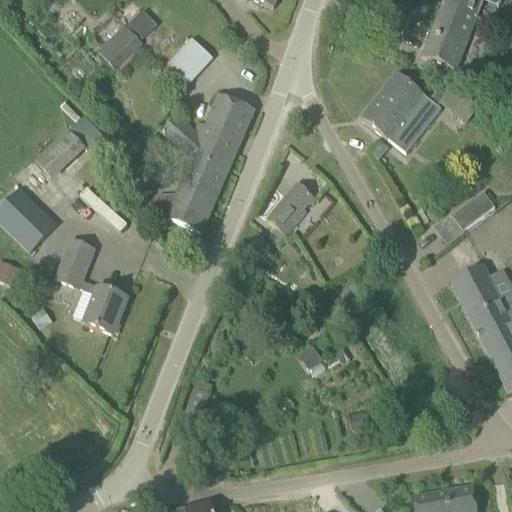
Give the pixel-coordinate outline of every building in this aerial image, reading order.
[(242,0),(254,5),(272,12),(276,0),(242,0)] [(443,0),(420,60),(439,67),(456,74),(484,0),(443,0)] [(118,77),(143,51),(121,29),(96,55),(118,77)] [(179,35),(159,52),(168,63),(188,46),(179,35)] [(188,46),(166,70),(183,86),(206,60),(188,46)] [(440,113),(435,108),(412,90),(396,77),(360,123),(387,144),(405,158),(440,113)] [(176,120),(162,136),(178,151),(186,142),(196,151),(191,162),(166,222),(182,229),(200,237),(227,175),(253,114),(235,107),(218,100),(205,130),(198,127),(194,136),(176,120)] [(68,134),(34,165),(51,184),(86,153),(68,134)] [(81,209),(94,191),(88,186),(74,204),(81,209)] [(286,241),(316,203),(297,188),(268,225),(286,241)] [(56,229),(19,194),(0,213),(0,229),(29,257),(56,229)] [(451,220),(462,235),(494,211),(482,196),(451,220)] [(511,226),(500,210),(462,239),(477,260),(511,233),(511,226)] [(70,244),(62,263),(55,284),(81,294),(93,298),(81,327),(93,332),(112,339),(127,302),(97,290),(97,291),(82,285),(94,254),(70,244)] [(0,283),(12,287),(17,270),(0,265),(0,283)] [(511,313),(508,316),(504,309),(483,269),(450,286),(507,398),(511,396),(511,313)] [(311,349),(301,356),(311,371),(321,364),(311,349)] [(198,424),(206,402),(208,397),(209,397),(212,388),(197,383),(194,392),(193,391),(176,438),(197,446),(204,427),(198,424)] [(363,418),(349,421),(352,435),(366,432),(363,418)] [(474,511),(471,490),(412,500),(413,511),(474,511)]
